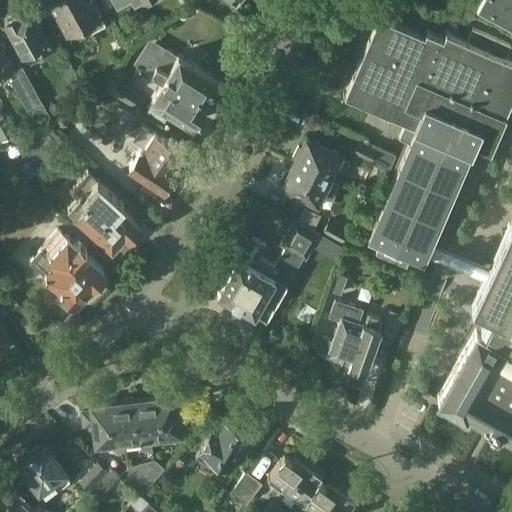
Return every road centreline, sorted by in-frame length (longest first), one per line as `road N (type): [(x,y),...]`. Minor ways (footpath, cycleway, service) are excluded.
road 1 (residential): [(129,307),(225,173),(305,0)]
road 2 (residential): [(414,470),(129,307)]
road 3 (residential): [(0,420),(129,307)]
